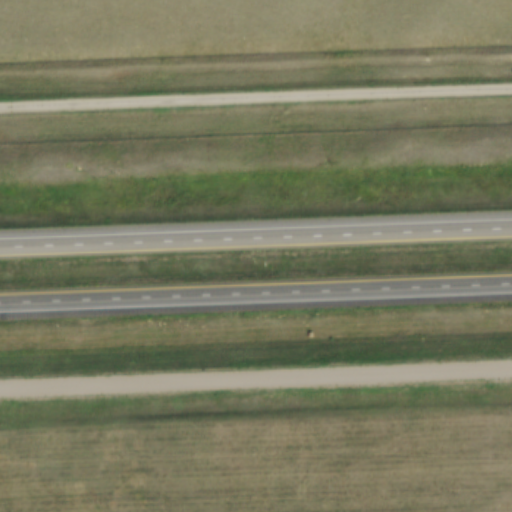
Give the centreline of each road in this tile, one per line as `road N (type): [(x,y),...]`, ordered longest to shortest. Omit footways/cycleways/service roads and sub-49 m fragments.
road 1 (motorway): [(511,229),(0,248)]
road 2 (residential): [(511,373),(0,392)]
road 3 (motorway): [(0,303),(511,285)]
road 4 (residential): [(511,92),(0,107)]
